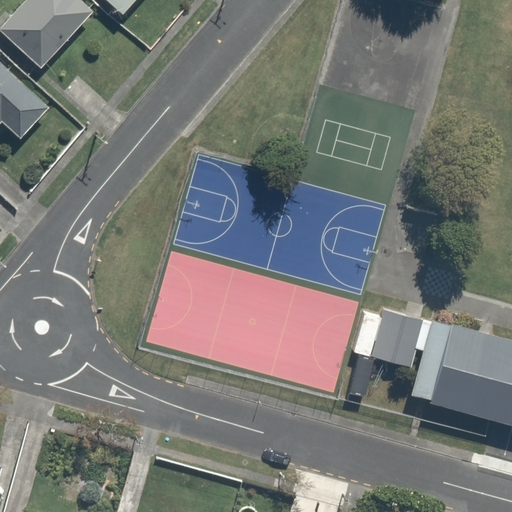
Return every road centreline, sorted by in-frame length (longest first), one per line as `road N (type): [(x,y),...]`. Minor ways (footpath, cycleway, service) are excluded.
road 1 (residential): [(511,503),(146,395),(71,352)]
road 2 (residential): [(49,288),(80,210),(257,0)]
